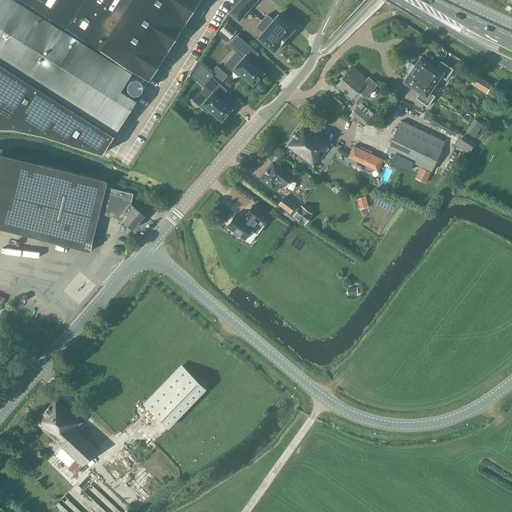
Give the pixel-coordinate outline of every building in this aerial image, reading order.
[(17,0),(0,0),(0,64),(114,136),(136,102),(120,92),(133,72),(17,0)] [(20,0),(101,50),(149,81),(200,0),(20,0)] [(257,0),(241,0),(240,1),(249,10),(257,0)] [(240,1),(230,13),(229,13),(239,21),(249,10),(240,1)] [(267,15),(262,21),(284,40),(294,29),(278,14),(273,20),(267,15)] [(274,52),(284,40),(262,21),(257,27),(263,32),(258,37),(274,52)] [(230,39),(236,31),(227,23),(221,31),(230,39)] [(241,74),(253,85),(264,73),(251,62),(258,54),(243,41),(235,50),(244,57),(232,70),(239,76),(241,74)] [(411,63),(409,66),(435,84),(441,76),(446,80),(454,69),(441,60),(436,67),(421,56),(415,65),(411,63)] [(209,71),(200,63),(193,74),(196,77),(198,75),(202,79),(209,71)] [(114,136),(0,64),(0,127),(14,128),(45,135),(103,154),(114,136)] [(404,81),(419,92),(415,98),(427,107),(435,96),(429,92),(435,84),(409,66),(407,70),(410,72),(404,81)] [(352,97),(360,88),(367,93),(373,87),(366,81),(368,79),(353,67),(338,84),(352,97)] [(477,76),(473,84),(477,87),(482,79),(477,76)] [(210,110),(222,121),(232,109),(220,98),(226,90),(211,77),(203,86),(212,93),(200,106),(208,112),(210,110)] [(352,114),(358,119),(364,125),(370,118),(358,107),(357,106),(351,113),(352,114)] [(355,123),(358,119),(352,114),(349,117),(355,123)] [(338,117),(336,123),(347,125),(348,119),(338,117)] [(387,150),(432,172),(442,149),(445,141),(401,121),(400,124),(398,128),(397,128),(387,150)] [(468,128),(473,131),(478,123),(473,121),(468,128)] [(304,123),(286,146),(313,166),(318,160),(320,161),(332,144),(304,123)] [(463,136),(457,145),(469,153),(475,144),(463,136)] [(354,146),(348,157),(378,171),(383,160),(376,156),(370,154),(360,149),(354,146)] [(0,154),(0,229),(90,252),(100,213),(119,217),(133,230),(145,216),(131,204),(133,194),(106,187),(107,182),(0,154)] [(292,177),(273,162),(260,179),(273,189),(278,182),(280,180),(286,185),(292,177)] [(416,179),(425,183),(430,173),(421,169),(416,179)] [(365,195),(359,196),(362,208),(368,207),(365,195)] [(295,205),(288,200),(285,198),(279,205),(289,212),(295,205)] [(227,227),(234,232),(233,233),(238,237),(239,236),(245,240),(251,230),(257,234),(263,226),(264,226),(269,218),(252,206),(243,219),(236,214),(227,227)] [(295,214),(294,216),(297,218),(300,220),(304,224),(312,214),(307,211),(304,208),(301,206),(299,209),(295,214)] [(367,210),(361,219),(374,227),(380,218),(367,210)] [(24,317),(28,307),(15,302),(11,312),(24,317)] [(168,428),(206,389),(183,366),(145,405),(168,428)] [(79,480),(54,507),(58,511),(126,511),(129,509),(88,471),(87,472),(81,467),(96,451),(74,430),(81,423),(56,400),(33,423),(61,449),(54,457),(79,480)] [(122,446),(105,460),(119,477),(135,463),(122,446)] [(128,473),(149,495),(178,468),(157,446),(128,473)]
